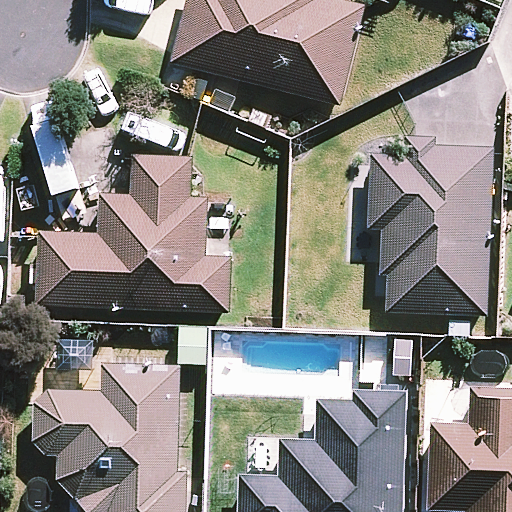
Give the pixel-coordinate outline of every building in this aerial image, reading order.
[(185,0),(169,67),(339,110),(364,9),(327,0),(185,0)] [(385,316),(486,320),(493,151),(433,148),(434,140),(404,139),(403,158),(370,156),(367,232),(380,233),(378,279),(386,279),(385,316)] [(34,307),(229,316),(231,260),(203,259),(206,201),(188,200),(190,160),(187,160),(130,157),(129,198),(98,197),(96,237),(37,234),(37,239),(34,307)] [(169,331),(168,358),(205,360),(206,332),(169,331)] [(175,476),(179,370),(101,367),(100,393),(48,391),(33,405),(31,444),(44,457),(55,458),(54,482),(85,511),(184,511),(186,477),(175,476)] [(511,511),(511,392),(469,391),(467,427),(429,425),(425,511),(511,511)] [(400,511),(404,394),(351,393),(351,403),(315,402),(314,443),(279,442),(278,479),(237,478),(235,511),(400,511)]
